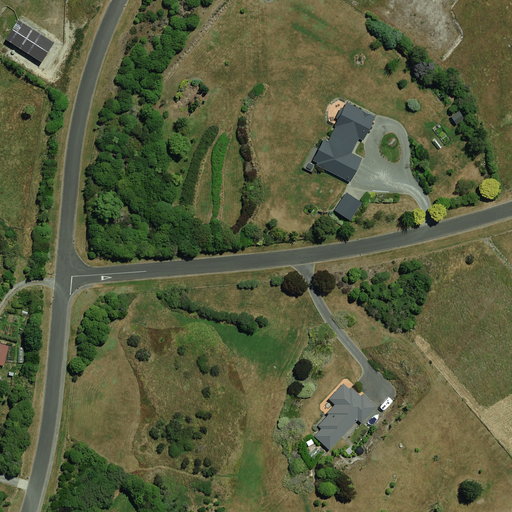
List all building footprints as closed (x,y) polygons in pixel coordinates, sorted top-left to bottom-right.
[(352,99),(322,160),(354,176),(365,154),(358,151),(366,134),(372,137),(383,115),(352,99)] [(460,109),(450,115),(456,123),(466,116),(460,109)] [(436,137),(429,142),(436,152),(452,141),(440,124),(431,130),(436,137)] [(350,191),(337,210),(353,220),(366,200),(350,191)] [(324,427),(316,435),(331,448),(373,402),(347,382),(332,399),(337,405),(320,424),(324,427)] [(30,480),(20,477),(17,488),(27,491),(30,480)]
